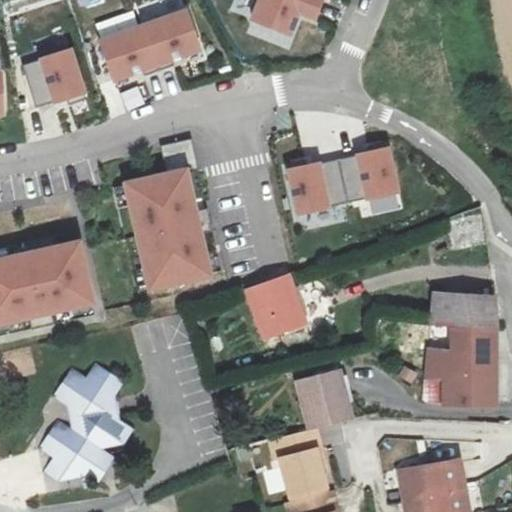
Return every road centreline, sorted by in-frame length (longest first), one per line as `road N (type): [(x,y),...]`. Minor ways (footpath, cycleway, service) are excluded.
road 1 (residential): [(0,165),(102,145),(290,89),(332,89)]
road 2 (unclassified): [(511,229),(464,167),(332,89)]
